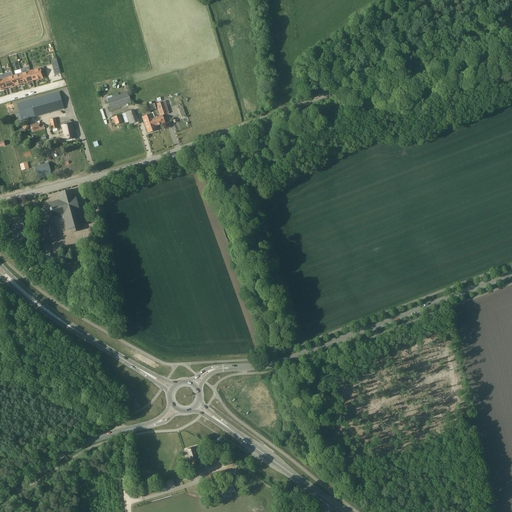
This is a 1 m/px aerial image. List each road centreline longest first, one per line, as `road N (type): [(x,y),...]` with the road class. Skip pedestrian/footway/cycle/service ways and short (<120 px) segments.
road 1 (unclassified): [(0,200),(150,159),(511,24)]
road 2 (secondary): [(228,367),(274,363),(511,274)]
road 3 (secondary): [(0,491),(84,443),(122,431)]
road 4 (track): [(117,422),(0,372)]
road 5 (primary): [(343,511),(244,440)]
